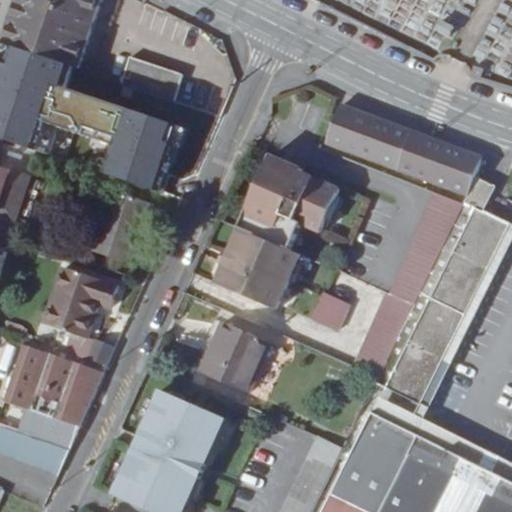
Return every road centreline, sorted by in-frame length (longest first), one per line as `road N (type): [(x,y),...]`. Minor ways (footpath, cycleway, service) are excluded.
road 1 (residential): [(280,28),(59,511)]
road 2 (residential): [(280,28),(439,105),(511,130)]
